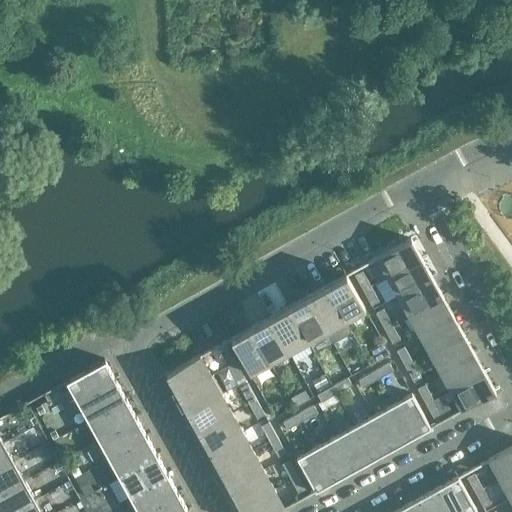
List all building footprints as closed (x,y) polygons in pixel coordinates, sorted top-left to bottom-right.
[(422,257),(411,237),(376,256),(387,276),(422,257)] [(432,276),(422,257),(387,276),(398,295),(432,276)] [(362,270),(354,274),(363,290),(371,285),(362,270)] [(365,308),(346,273),(326,284),(345,318),(365,308)] [(408,314),(443,295),(432,276),(398,295),(408,314)] [(345,318),(326,284),(307,295),(326,329),(345,318)] [(379,301),(371,285),(363,290),(372,305),(379,301)] [(326,329),(307,295),(288,305),(307,339),(326,329)] [(419,333),(453,314),(443,295),(408,314),(419,333)] [(307,339),(288,305),(269,316),(288,350),(307,339)] [(383,308),(375,312),(384,327),(392,323),(383,308)] [(429,352),(464,333),(453,314),(419,333),(429,352)] [(288,350),(269,316),(250,326),(269,361),(288,350)] [(400,339),(392,323),(384,327),(392,343),(400,339)] [(269,361),(250,326),(230,337),(249,371),(269,361)] [(440,371),(474,352),(464,333),(429,352),(440,371)] [(235,360),(227,345),(219,349),(227,365),(235,360)] [(404,346),(396,350),(405,365),(413,361),(404,346)] [(450,389),(484,370),(474,352),(440,371),(450,389)] [(211,374),(200,354),(166,373),(177,393),(211,374)] [(77,399),(115,378),(104,358),(66,379),(77,399)] [(244,376),(235,360),(227,365),(236,380),(244,376)] [(421,376),(413,361),(405,365),(413,381),(421,376)] [(393,370),(389,362),(374,371),(378,378),(393,370)] [(495,390),(484,370),(450,389),(461,409),(495,390)] [(363,387),(378,378),(374,371),(358,379),(363,387)] [(222,393),(211,374),(177,393),(187,412),(222,393)] [(352,384),(348,377),(332,385),(337,393),(352,384)] [(87,418),(126,397),(115,378),(77,399),(87,418)] [(139,511),(87,418),(77,399),(66,379),(29,399),(91,511),(139,511)] [(256,398),(248,383),(240,387),(248,402),(256,398)] [(425,383),(417,388),(426,403),(434,399),(425,383)] [(321,401),(337,393),(332,385),(317,394),(321,401)] [(431,426),(412,392),(392,403),(411,437),(431,426)] [(198,431),(232,412),(222,393),(187,412),(198,431)] [(98,437),(136,415),(126,397),(87,418),(98,437)] [(265,414),(256,398),(248,402),(257,418),(265,414)] [(91,511),(29,399),(0,415),(0,432),(4,439),(14,458),(25,477),(35,496),(44,511),(91,511)] [(442,414),(434,399),(426,403),(434,418),(442,414)] [(411,437),(392,403),(373,414),(392,448),(411,437)] [(318,412),(313,404),(298,412),(302,420),(318,412)] [(208,450),(242,431),(232,412),(198,431),(208,450)] [(287,429),(302,420),(298,412),(283,421),(287,429)] [(392,448),(373,414),(354,424),(373,458),(392,448)] [(108,456),(147,435),(136,415),(98,437),(108,456)] [(277,436),(269,421),(261,425),(269,440),(277,436)] [(373,458),(354,424),(335,435),(354,469),(373,458)] [(218,469),(253,450),(242,431),(208,450),(218,469)] [(119,475),(157,453),(147,435),(108,456),(119,475)] [(354,469),(335,435),(316,445),(335,479),(354,469)] [(286,451),(277,436),(269,440),(278,456),(286,451)] [(0,466),(14,458),(4,439),(0,441),(0,466)] [(335,479),(316,445),(297,456),(315,490),(335,479)] [(511,471),(511,445),(488,458),(499,478),(511,471)] [(229,487),(263,468),(253,450),(218,469),(229,487)] [(129,493),(168,472),(157,453),(119,475),(129,493)] [(0,491),(25,477),(14,458),(0,466),(0,491)] [(298,474),(289,458),(282,463),(290,478),(298,474)] [(239,506),(274,487),(263,468),(229,487),(239,506)] [(510,497),(511,495),(511,471),(499,478),(510,497)] [(139,511),(140,511),(178,491),(168,472),(129,493),(139,511)] [(474,472),(466,476),(475,492),(483,487),(474,472)] [(307,489),(298,474),(290,478),(299,493),(307,489)] [(471,511),(476,509),(458,475),(438,486),(451,511),(471,511)] [(0,511),(5,511),(35,496),(25,477),(0,491),(0,511)] [(451,511),(438,486),(419,497),(427,511),(451,511)] [(275,511),(285,507),(274,487),(239,506),(242,511),(275,511)] [(491,503),(483,487),(475,492),(484,507),(491,503)] [(184,511),(188,510),(178,491),(140,511),(184,511)] [(44,511),(35,496),(5,511),(44,511)] [(427,511),(419,497),(400,507),(402,511),(427,511)]
